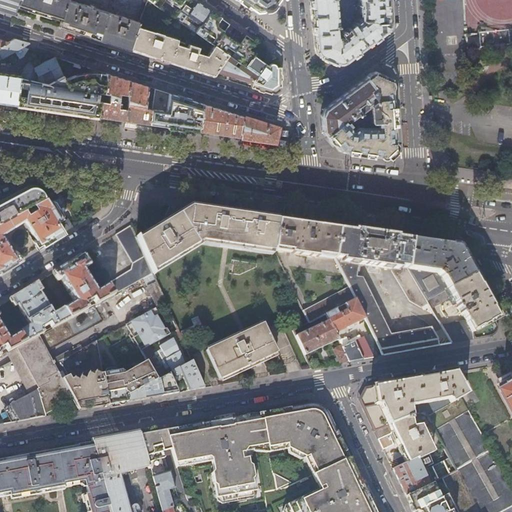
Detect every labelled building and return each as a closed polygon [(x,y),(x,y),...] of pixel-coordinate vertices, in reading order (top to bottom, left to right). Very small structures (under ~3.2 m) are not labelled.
[(0,0),(0,8),(14,13),(16,6),(18,0),(0,0)] [(18,0),(16,6),(38,13),(60,20),(66,0),(18,0)] [(66,0),(60,20),(58,27),(96,38),(130,49),(137,26),(146,0),(142,0),(136,21),(74,2),(74,0),(66,0)] [(147,0),(154,4),(156,0),(168,0),(181,9),(186,0),(147,0)] [(197,2),(194,0),(186,0),(181,9),(179,11),(193,21),(203,6),(197,2)] [(238,0),(258,14),(264,11),(268,12),(270,11),(272,9),(274,5),(279,2),(278,0),(238,0)] [(309,0),(314,50),(315,50),(315,53),(316,55),(318,57),(335,65),(335,64),(338,65),(340,64),(343,63),(343,64),(361,51),(384,33),(386,32),(387,30),(387,28),(387,26),(385,0),(309,0)] [(193,21),(199,25),(209,10),(203,6),(193,21)] [(194,33),(212,45),(221,33),(222,31),(228,23),(219,17),(209,10),(199,25),(194,33)] [(174,18),(181,23),(182,24),(185,20),(177,14),(174,18)] [(174,18),(173,18),(171,26),(179,28),(181,23),(174,18)] [(137,26),(130,49),(175,63),(213,75),(215,72),(226,55),(212,45),(206,56),(196,52),(198,47),(188,43),(187,47),(175,43),(176,38),(137,26)] [(233,52),(239,43),(232,38),(231,39),(221,33),(212,45),(226,55),(230,50),(233,52)] [(240,58),(237,63),(256,76),(252,83),(251,83),(248,86),(262,90),(270,93),(270,91),(272,92),(278,88),(278,86),(280,86),(280,77),(280,76),(280,66),(276,66),(276,65),(274,63),(272,63),(271,63),(269,64),(268,66),(265,64),(253,55),(254,54),(248,50),(253,41),(250,39),(245,35),(239,43),(233,52),(240,58)] [(14,38),(7,42),(0,46),(0,59),(23,47),(29,43),(21,41),(14,38)] [(229,57),(226,55),(215,72),(232,77),(251,83),(252,83),(256,76),(237,63),(229,57)] [(29,60),(28,61),(32,67),(37,77),(36,81),(47,84),(63,77),(54,57),(53,57),(53,56),(32,66),(29,60)] [(19,75),(0,72),(0,101),(2,102),(15,104),(17,95),(18,86),(19,77),(36,81),(37,77),(32,67),(28,61),(19,75)] [(97,70),(90,68),(88,77),(105,79),(106,73),(97,70)] [(394,135),(392,131),(391,116),(390,86),(389,79),(372,72),(355,85),(339,97),(324,108),(322,112),(320,116),(322,132),(339,151),(364,155),(386,158),(395,149),(394,135)] [(122,120),(124,120),(123,128),(134,129),(147,131),(148,124),(150,109),(151,109),(154,88),(130,81),(106,73),(105,79),(104,87),(102,93),(100,101),(97,116),(110,118),(122,120)] [(88,77),(74,75),(63,79),(63,77),(47,84),(36,81),(19,77),(18,86),(26,87),(24,96),(17,95),(15,104),(34,107),(57,110),(63,111),(88,115),(97,116),(100,101),(95,100),(97,92),(102,93),(104,87),(105,79),(88,77)] [(220,109),(201,103),(198,131),(229,135),(239,137),(242,116),(220,109)] [(239,137),(243,137),(242,145),(277,150),(279,140),(282,129),(276,127),(242,116),(239,137)] [(0,201),(0,219),(7,215),(45,195),(42,190),(39,188),(37,187),(34,186),(32,186),(29,186),(27,187),(2,200),(0,201)] [(45,195),(7,215),(12,224),(23,218),(35,238),(33,240),(37,247),(73,226),(70,221),(68,218),(59,223),(57,219),(61,216),(54,205),(51,200),(49,201),(45,195)] [(138,241),(152,274),(153,274),(203,243),(273,254),(274,250),(279,221),(251,217),(208,211),(197,209),(191,208),(138,241)] [(7,215),(0,219),(0,270),(21,257),(17,250),(14,251),(2,231),(12,224),(7,215)] [(279,221),(274,250),(290,253),(290,257),(293,257),(294,255),(318,259),(318,256),(335,258),(339,230),(322,227),(298,224),(279,221)] [(107,285),(114,295),(152,274),(138,241),(131,226),(116,235),(132,265),(130,271),(107,285)] [(430,309),(426,302),(408,270),(412,241),(392,238),(376,235),(361,233),(339,230),(335,258),(349,288),(354,299),(364,320),(382,356),(410,351),(438,346),(437,339),(431,328),(390,335),(362,279),(356,278),(358,265),(392,270),(392,272),(409,301),(427,313),(431,311),(430,309)] [(463,257),(460,252),(456,250),(452,247),(430,243),(412,241),(408,270),(426,302),(473,275),(467,265),(463,257)] [(63,308),(70,318),(92,306),(114,295),(107,285),(97,291),(85,271),(90,267),(83,256),(53,274),(58,281),(60,279),(74,302),(63,308)] [(233,261),(231,275),(240,276),(256,268),(256,265),(233,261)] [(496,324),(496,321),(495,320),(494,320),(497,318),(473,275),(426,302),(430,309),(449,299),(452,305),(456,304),(457,307),(456,308),(457,310),(458,309),(465,321),(440,327),(450,344),(489,337),(491,335),(493,334),(495,332),(496,329),(496,327),(496,324)] [(20,333),(26,342),(70,318),(63,308),(53,315),(39,292),(42,290),(37,283),(11,300),(15,307),(18,305),(30,326),(20,333)] [(156,308),(165,303),(156,283),(148,287),(155,304),(156,308)] [(349,288),(303,312),(308,324),(326,315),(335,310),(344,305),(354,299),(349,288)] [(326,315),(328,320),(334,334),(364,320),(354,299),(344,305),(347,309),(338,314),(335,310),(326,315)] [(154,309),(156,308),(155,304),(128,318),(130,323),(154,309)] [(71,356),(68,351),(51,360),(46,352),(101,322),(92,306),(70,318),(26,342),(7,352),(29,394),(12,404),(21,421),(44,417),(43,413),(72,398),(61,379),(54,365),(58,363),(71,356)] [(130,323),(126,325),(129,329),(131,333),(129,337),(133,342),(136,343),(138,347),(140,351),(165,337),(164,335),(158,324),(155,319),(157,315),(154,309),(130,323)] [(189,315),(192,321),(194,320),(196,322),(199,321),(195,312),(189,315)] [(328,320),(295,336),(304,356),(337,340),(334,334),(328,320)] [(176,328),(178,333),(195,326),(192,321),(176,328)] [(261,321),(203,346),(216,375),(274,349),(261,321)] [(0,355),(7,352),(26,342),(20,333),(9,339),(0,323),(0,355)] [(131,333),(129,329),(126,337),(130,345),(138,347),(136,343),(133,342),(129,337),(131,333)] [(347,346),(341,348),(347,362),(348,362),(348,364),(355,363),(373,360),(372,358),(363,338),(352,343),(351,341),(345,343),(347,346)] [(171,372),(187,364),(186,361),(183,363),(172,340),(159,346),(166,359),(165,360),(171,372)] [(71,356),(58,363),(60,367),(61,366),(67,376),(61,379),(72,398),(78,409),(79,411),(103,407),(121,403),(125,403),(127,402),(126,397),(157,380),(147,362),(145,363),(123,375),(121,372),(117,373),(104,375),(102,375),(96,342),(71,356)] [(332,350),(338,364),(347,362),(341,348),(340,346),(332,350)] [(152,352),(144,357),(147,362),(157,380),(166,375),(161,365),(160,366),(152,352)] [(122,372),(121,372),(123,375),(145,363),(143,360),(122,372)] [(195,390),(202,389),(191,361),(187,364),(171,372),(174,377),(180,374),(182,380),(187,391),(195,390)] [(166,375),(157,380),(126,397),(127,402),(156,397),(176,393),(175,388),(171,379),(174,377),(171,372),(166,375)] [(364,389),(359,399),(374,430),(385,426),(387,425),(424,410),(444,448),(456,470),(441,478),(457,511),(499,511),(511,505),(511,486),(460,398),(466,395),(453,373),(446,374),(426,378),(405,381),(385,385),(364,389)] [(180,374),(174,377),(176,382),(182,380),(180,374)] [(511,405),(511,376),(511,374),(499,381),(502,387),(511,405)] [(373,511),(372,508),(371,509),(368,503),(371,501),(360,477),(357,479),(354,473),(356,473),(348,459),(347,456),(334,429),(326,412),(323,408),(320,405),(318,404),(315,403),(313,403),(311,403),(290,407),(260,412),(260,413),(246,414),(246,415),(233,417),(232,415),(223,416),(213,418),(213,421),(199,424),(199,422),(176,428),(169,429),(158,431),(156,426),(147,428),(138,429),(149,468),(151,476),(163,473),(158,458),(165,456),(164,451),(171,449),(175,462),(176,466),(180,466),(211,460),(213,470),(211,472),(216,498),(221,502),(252,497),(256,491),(251,465),(248,463),(247,457),(245,457),(244,451),(253,450),(253,452),(287,446),(288,450),(300,456),(304,455),(320,489),(311,494),(308,493),(284,504),(282,510),(282,511),(373,511)] [(12,404),(2,409),(10,424),(21,421),(12,404)] [(437,452),(444,448),(424,410),(387,425),(405,463),(415,458),(416,460),(419,458),(436,450),(437,452)] [(385,426),(374,430),(373,431),(382,450),(394,445),(385,426)] [(115,434),(93,438),(112,511),(130,511),(121,477),(118,477),(117,474),(147,466),(147,469),(149,468),(138,429),(115,434)] [(110,511),(92,446),(0,463),(0,494),(9,492),(10,496),(63,486),(63,484),(83,480),(87,494),(85,495),(88,511),(110,511)] [(396,478),(404,495),(430,483),(425,474),(424,474),(418,462),(420,461),(419,458),(416,460),(415,458),(405,463),(404,463),(392,469),(396,478)] [(163,473),(151,476),(161,511),(172,507),(167,489),(175,486),(170,471),(163,473)] [(433,483),(432,482),(430,483),(404,495),(412,511),(418,509),(419,511),(449,511),(447,506),(448,503),(448,500),(448,496),(446,492),(444,489),(441,486),(437,484),(433,483)]
